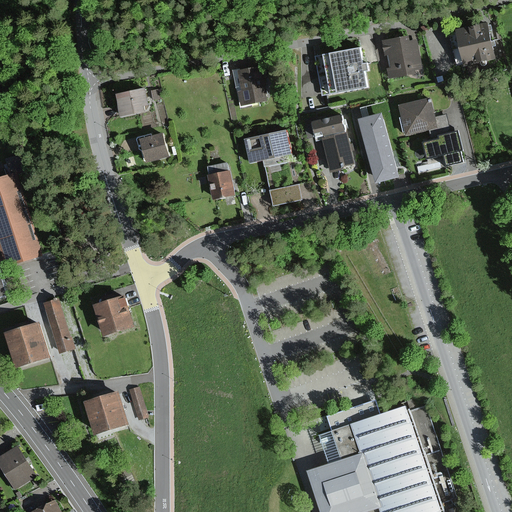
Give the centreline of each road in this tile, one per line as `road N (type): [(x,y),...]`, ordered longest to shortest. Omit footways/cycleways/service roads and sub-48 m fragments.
road 1 (residential): [(88,80),(511,3)]
road 2 (residential): [(388,193),(495,511)]
road 3 (residential): [(388,193),(223,233),(142,282)]
road 4 (residential): [(142,282),(160,341),(162,511)]
road 5 (residential): [(88,80),(101,156),(142,282)]
road 6 (secondary): [(0,390),(92,511)]
